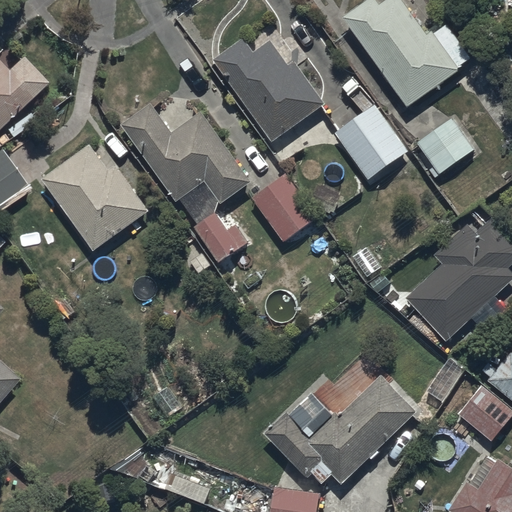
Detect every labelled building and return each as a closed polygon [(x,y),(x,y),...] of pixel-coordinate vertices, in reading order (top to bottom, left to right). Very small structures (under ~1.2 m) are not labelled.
[(382,0),(365,0),(346,13),(409,106),(464,68),(461,64),(474,54),(451,20),(436,30),(434,27),(429,31),(407,0),(384,0),(383,1),(382,0)] [(247,35),(216,57),(273,137),(325,100),(296,59),(290,62),(273,38),(257,50),(247,35)] [(0,128),(50,80),(25,54),(10,67),(0,56),(0,128)] [(152,100),(121,122),(174,198),(206,175),(222,198),(252,177),(203,108),(172,129),(152,100)] [(376,101),(336,128),(371,178),(410,150),(376,101)] [(477,147),(452,114),(409,146),(429,173),(438,166),(442,172),(477,147)] [(90,139),(41,174),(95,248),(150,207),(117,162),(111,167),(90,139)] [(0,209),(31,187),(2,146),(0,147),(0,209)] [(286,168),(252,194),(286,239),(321,212),(286,168)] [(216,207),(194,222),(221,260),(253,238),(240,221),(230,228),(216,207)] [(444,259),(407,295),(448,338),(511,276),(511,265),(511,263),(511,235),(493,216),(478,231),(460,213),(429,243),(444,259)] [(0,400),(21,376),(0,357),(0,310),(3,307),(0,303),(0,400)] [(511,346),(489,376),(511,394),(511,346)] [(419,409),(383,373),(340,416),(310,386),(264,431),(309,475),(315,469),(325,480),(334,471),(346,482),(419,409)] [(511,406),(483,382),(459,410),(493,438),(511,415),(511,406)] [(511,511),(511,460),(502,454),(482,485),(470,477),(451,506),(459,511),(511,511)] [(318,511),(321,490),(273,484),(269,511),(318,511)]
